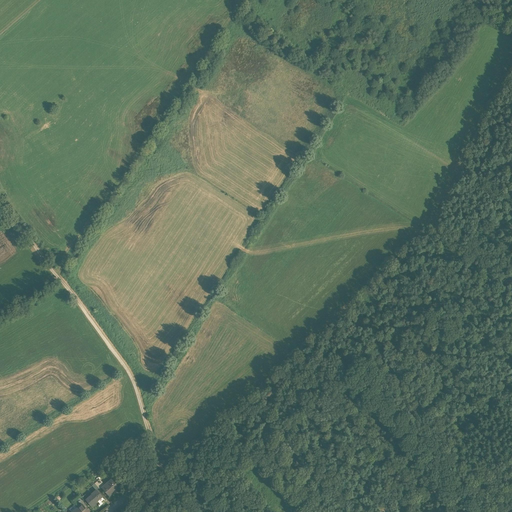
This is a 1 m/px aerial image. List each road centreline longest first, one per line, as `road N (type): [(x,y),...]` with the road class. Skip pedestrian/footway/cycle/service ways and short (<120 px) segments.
road 1 (track): [(58,278),(247,0)]
road 2 (track): [(0,199),(128,371),(161,471)]
road 3 (track): [(378,511),(511,452)]
